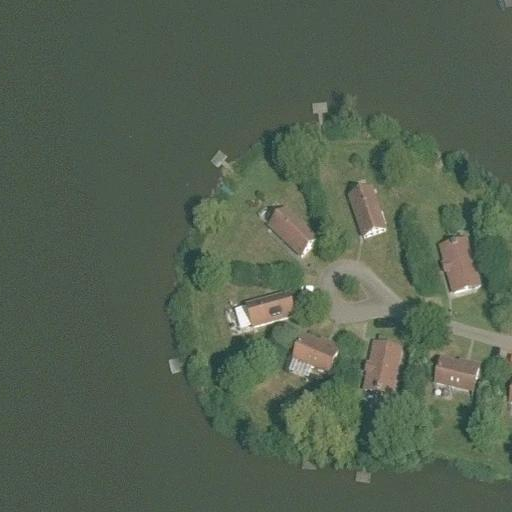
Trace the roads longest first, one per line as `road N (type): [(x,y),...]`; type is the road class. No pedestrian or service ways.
road 1 (residential): [(387,306),(358,272),(338,271),(325,283),(326,298),(335,311),(353,315)]
road 2 (residential): [(511,345),(387,306)]
